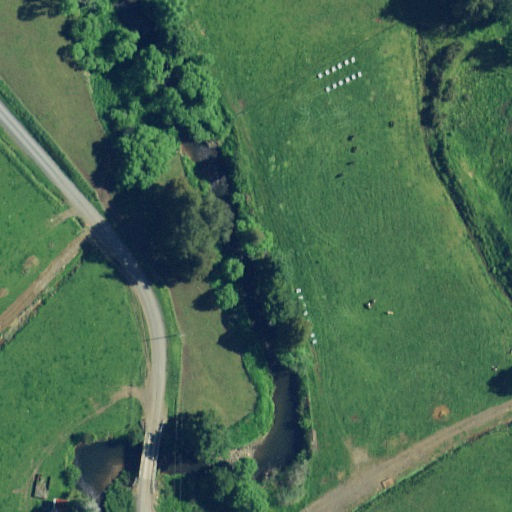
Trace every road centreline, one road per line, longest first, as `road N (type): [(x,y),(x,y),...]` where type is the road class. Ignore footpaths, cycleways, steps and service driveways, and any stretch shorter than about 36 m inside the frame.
road 1 (unclassified): [(147,511),(157,424),(131,251),(0,106)]
road 2 (track): [(325,511),(511,406)]
